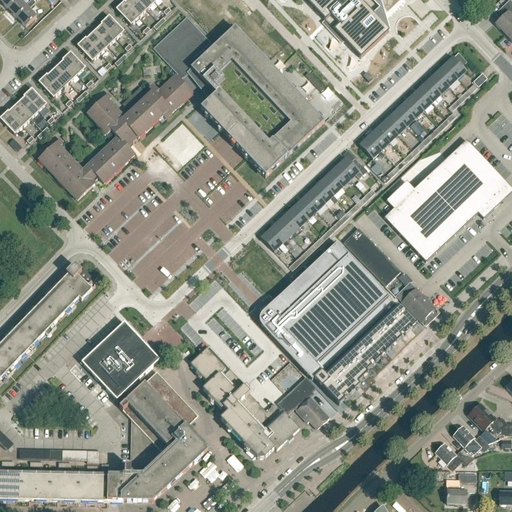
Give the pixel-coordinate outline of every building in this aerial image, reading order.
[(18,0),(0,0),(0,2),(8,10),(18,0)] [(28,8),(26,7),(21,1),(21,0),(18,0),(8,10),(17,19),(28,8)] [(125,5),(139,20),(147,13),(135,0),(130,0),(125,5)] [(135,0),(147,13),(155,5),(149,0),(135,0)] [(303,0),(329,27),(326,30),(341,46),(344,43),(361,61),(390,33),(375,17),(381,12),(370,0),(303,0)] [(28,8),(17,19),(26,28),(37,18),(30,11),(36,4),(33,1),(26,7),(28,8)] [(504,38),(511,30),(511,18),(511,4),(509,2),(501,10),(505,15),(505,14),(507,16),(496,26),(505,36),(504,37),(504,38)] [(131,28),(139,20),(125,5),(124,4),(116,12),(131,28)] [(102,26),(116,42),(124,34),(109,18),(101,26),(102,27),(102,26)] [(153,51),(178,77),(181,80),(179,81),(180,82),(187,75),(210,103),(201,112),(241,154),(264,179),(265,179),(265,180),(324,125),(323,124),(236,30),(235,30),(235,29),(198,64),(195,60),(211,45),(187,19),(153,51)] [(108,49),(116,42),(102,26),(102,27),(94,34),(108,49)] [(86,41),(101,57),(108,49),(94,34),(86,41)] [(92,64),(101,57),(86,41),(86,40),(77,48),(92,64)] [(391,48),(395,52),(403,46),(400,41),(391,48)] [(62,62),(63,63),(78,78),(86,71),(71,54),(62,62)] [(445,68),(458,82),(467,74),(463,69),(467,65),(459,56),(454,60),(445,68)] [(70,86),(78,78),(63,63),(55,70),(70,86)] [(450,90),(458,82),(445,68),(436,76),(450,90)] [(62,93),(70,86),(55,70),(48,77),(47,78),(62,93)] [(305,77),(321,94),(324,91),(314,80),(309,74),(305,77)] [(363,77),(368,83),(372,80),(367,74),(363,77)] [(441,98),(450,90),(436,76),(428,84),(441,98)] [(479,89),(488,81),(483,76),(474,84),(479,89)] [(47,77),(38,85),(54,101),(62,93),(47,78),(48,77),(47,77)] [(95,187),(94,185),(99,181),(104,186),(135,157),(124,146),(128,142),(133,142),(136,139),(139,141),(163,118),(166,121),(193,96),(180,82),(179,81),(181,80),(178,77),(159,95),(153,89),(150,92),(153,95),(149,98),(141,89),(123,106),(131,115),(125,120),(109,103),(111,100),(108,97),(88,116),(107,137),(111,133),(118,140),(103,154),(83,173),(60,149),(63,146),(59,142),(39,162),(78,203),(95,187)] [(433,106),(441,98),(428,84),(419,92),(433,106)] [(472,96),(478,90),(475,86),(468,92),(472,96)] [(24,99),(39,115),(47,107),(32,91),(23,99),(24,100),(24,99)] [(424,114),(433,106),(419,92),(411,100),(424,114)] [(463,104),(470,98),(466,94),(460,100),(463,104)] [(31,122),(39,115),(24,99),(24,100),(17,107),(31,122)] [(416,122),(424,114),(411,100),(403,108),(416,122)] [(455,112),(461,106),(458,102),(451,108),(455,112)] [(9,114),(23,129),(31,122),(17,107),(9,114)] [(407,130),(416,122),(403,108),(394,116),(407,130)] [(0,121),(15,137),(23,129),(9,114),(8,113),(0,120),(0,121)] [(451,125),(458,118),(454,115),(448,121),(451,125)] [(399,138),(407,130),(394,116),(386,124),(399,138)] [(40,117),(34,122),(41,130),(47,125),(40,117)] [(442,133),(449,126),(446,123),(439,129),(442,133)] [(390,146),(399,138),(386,124),(377,132),(390,146)] [(434,141),(441,134),(437,131),(431,137),(434,141)] [(391,152),(394,150),(390,146),(377,132),(369,140),(382,154),(387,149),(391,152)] [(425,149),(432,142),(429,139),(422,145),(425,149)] [(373,162),(382,154),(369,140),(360,148),(373,162)] [(407,185),(406,185),(386,204),(394,211),(384,220),(426,265),(478,216),(484,221),(499,207),(498,206),(498,207),(493,201),(502,192),(502,193),(503,192),(470,158),(476,152),(466,143),(409,197),(402,190),(406,186),(407,185)] [(18,146),(13,150),(17,154),(22,150),(18,146)] [(417,157),(424,150),(420,147),(414,153),(417,157)] [(409,164),(415,158),(412,155),(405,161),(409,164)] [(338,169),(351,183),(356,178),(360,181),(368,174),(364,170),(363,170),(355,161),(351,165),(347,161),(338,169)] [(400,172),(406,167),(403,163),(397,169),(400,172)] [(343,191),(351,183),(338,169),(329,177),(343,191)] [(398,174),(395,171),(387,178),(385,178),(383,180),(383,182),(385,185),(387,185),(398,174)] [(334,199),(343,191),(329,177),(321,185),(334,199)] [(331,202),(334,199),(321,185),(312,193),(326,207),(331,202)] [(369,202),(376,195),(372,192),(366,198),(369,202)] [(317,215),(326,207),(312,193),(304,201),(317,215)] [(361,209),(367,203),(364,200),(357,206),(361,209)] [(309,223),(317,215),(304,201),(296,209),(309,223)] [(352,217),(359,211),(355,208),(349,214),(352,217)] [(300,231),(309,223),(296,209),(287,217),(300,231)] [(344,225),(350,219),(347,216),(340,222),(344,225)] [(305,235),(300,231),(287,217),(279,224),(292,239),(297,233),(302,238),(305,235)] [(297,243),(292,239),(279,224),(270,232),(283,246),(289,241),(294,246),(297,243)] [(335,233),(342,227),(338,224),(332,230),(335,233)] [(368,270),(383,255),(359,230),(344,245),(368,270)] [(283,247),(283,246),(270,232),(261,241),(275,255),(280,250),(283,247)] [(327,241),(333,235),(330,232),(323,238),(327,241)] [(340,244),(347,237),(342,232),(335,238),(340,244)] [(318,249),(325,243),(321,240),(315,246),(318,249)] [(259,321),(259,323),(260,325),(261,327),(262,329),(269,337),(291,360),(312,383),(314,381),(322,373),(394,306),(393,305),(337,245),(310,271),(308,272),(297,282),(296,284),(268,310),(268,309),(267,309),(268,310),(265,313),(263,315),(262,315),(262,316),(261,317),(260,319),(259,321)] [(310,257),(316,251),(313,248),(307,254),(310,257)] [(383,255),(368,270),(386,289),(401,274),(383,255)] [(301,266),(308,259),(304,256),(298,262),(301,266)] [(293,273),(299,267),(296,264),(289,270),(293,273)] [(81,303),(92,292),(87,287),(93,280),(84,271),(82,274),(75,267),(66,276),(68,277),(59,287),(56,284),(44,296),(47,299),(36,310),(33,307),(24,317),(27,319),(16,331),(13,328),(4,337),(7,340),(0,347),(0,382),(79,301),(81,303)] [(414,292),(408,286),(396,299),(402,305),(421,325),(435,311),(416,291),(414,292)] [(322,373),(314,381),(339,407),(339,406),(339,404),(342,402),(344,402),(360,388),(357,385),(368,376),(366,374),(417,326),(401,309),(400,309),(326,378),(322,373)] [(154,356),(124,325),(81,365),(99,384),(117,403),(160,363),(154,356)] [(242,340),(246,344),(254,335),(251,332),(242,340)] [(299,433),(275,406),(266,414),(249,396),(250,396),(248,394),(250,392),(246,387),(245,388),(209,349),(190,367),(208,386),(203,391),(221,411),(223,410),(227,415),(220,422),(257,461),(261,457),(265,461),(274,452),(276,454),(299,433)] [(122,502),(122,504),(152,505),(207,453),(186,431),(198,419),(157,375),(119,410),(131,423),(130,468),(124,468),(124,477),(124,478),(124,480),(122,480),(122,502)] [(329,420),(308,398),(316,390),(306,379),(277,406),(287,418),(294,411),(296,414),(297,414),(307,425),(309,423),(316,431),(318,431),(329,421),(329,420)] [(493,424),(501,433),(506,438),(511,438),(511,425),(508,425),(502,420),(500,422),(497,420),(496,422),(495,421),(495,419),(492,417),(491,417),(481,407),(479,408),(478,408),(474,411),(489,427),(493,424)] [(500,435),(501,433),(493,424),(489,427),(474,411),(470,415),(470,416),(469,418),(479,428),(479,430),(481,432),(483,432),(484,434),(488,430),(494,436),(498,433),(500,435)] [(482,447),(476,441),(472,437),(471,437),(463,429),(460,432),(459,432),(456,434),(455,436),(455,437),(454,438),(461,445),(460,446),(467,453),(471,450),(475,453),(479,449),(482,447)] [(479,449),(484,455),(490,449),(480,438),(476,441),(482,447),(479,449)] [(501,442),(501,450),(511,450),(511,442),(501,442)] [(456,457),(446,446),(437,455),(448,467),(454,473),(463,464),(467,469),(475,461),(463,457),(460,454),(456,457)] [(0,503),(122,506),(122,504),(122,502),(122,480),(124,480),(124,478),(124,477),(0,474),(0,503)] [(476,495),(476,484),(468,484),(468,476),(459,476),(459,484),(459,493),(447,492),(447,507),(466,507),(467,495),(476,495)] [(511,494),(500,495),(499,508),(511,508),(511,494)]
